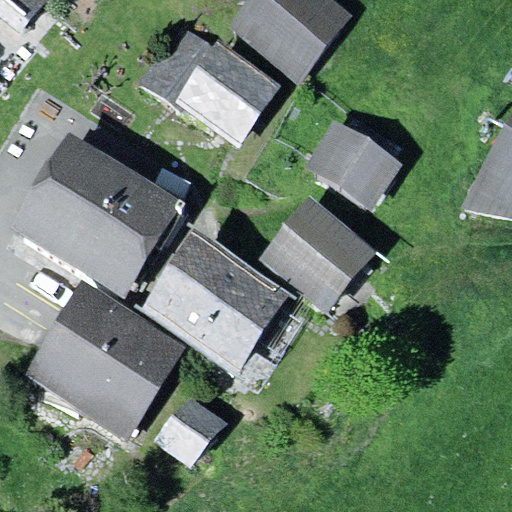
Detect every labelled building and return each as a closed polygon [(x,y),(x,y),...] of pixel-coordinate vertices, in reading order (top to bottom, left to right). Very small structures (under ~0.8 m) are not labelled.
[(0,0),(30,31),(49,13),(36,0),(0,0)] [(362,36),(320,0),(277,0),(243,39),(309,97),(362,36)] [(221,54),(187,25),(137,85),(171,113),(221,54)] [(295,102),(230,58),(184,124),(249,169),(295,102)] [(409,182),(344,142),(314,190),(379,230),(409,182)] [(197,225),(82,154),(26,244),(142,314),(197,225)] [(511,163),(483,215),(511,231),(511,163)] [(394,273),(323,214),(273,274),(344,333),(394,273)] [(308,320),(211,257),(163,332),(261,394),(308,320)] [(191,375),(85,310),(34,393),(140,459),(191,375)] [(246,444),(206,413),(173,455),(213,486),(246,444)]
